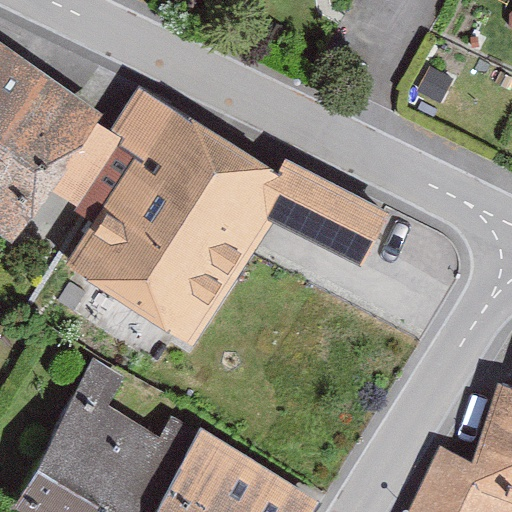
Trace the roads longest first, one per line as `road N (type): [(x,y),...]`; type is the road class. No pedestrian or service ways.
road 1 (residential): [(511,227),(63,0)]
road 2 (residential): [(351,511),(511,245)]
